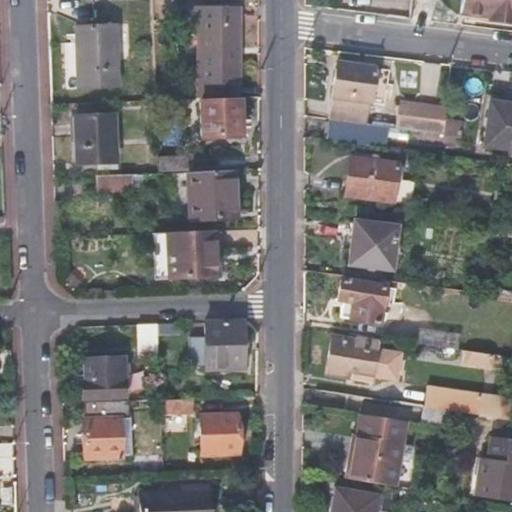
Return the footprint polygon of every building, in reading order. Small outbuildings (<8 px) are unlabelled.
[(511,0),(461,0),(459,13),(511,18),(511,0)] [(200,100),(238,98),(237,6),(200,7),(200,24),(199,100),(200,100)] [(200,24),(200,7),(191,7),(192,25),(200,24)] [(79,89),(116,88),(115,27),(78,29),(79,89)] [(328,119),(366,124),(369,103),(371,103),(375,67),(335,61),(327,119),(328,119)] [(238,98),(200,100),(203,137),(242,134),(240,98),(238,98)] [(485,138),(511,141),(511,104),(489,101),(485,138)] [(396,102),(394,127),(432,131),(435,106),(396,102)] [(445,108),(435,106),(432,131),(442,133),(444,118),(445,108)] [(116,161),(115,115),(75,117),(77,163),(116,161)] [(462,120),(444,118),(442,133),(459,135),(462,120)] [(326,138),(384,145),(385,139),(381,139),(383,125),(366,124),(328,119),(326,138)] [(511,150),(511,141),(485,138),(483,146),(511,150)] [(188,173),(193,172),(192,156),(158,157),(159,174),(188,173)] [(349,156),(343,196),(392,203),(393,201),(410,203),(413,181),(394,179),(396,163),(349,156)] [(193,172),(188,173),(191,219),(236,217),(234,171),(193,172)] [(131,175),(96,176),(97,192),(132,191),(131,175)] [(353,219),(347,264),(391,270),(398,226),(353,219)] [(160,277),(217,275),(216,250),(221,249),(220,230),(157,233),(160,277)] [(340,277),(337,300),(351,301),(348,319),(379,323),(385,285),(340,277)] [(351,301),(341,300),(338,317),(348,319),(351,301)] [(242,320),(204,322),(204,335),(191,336),(192,363),(195,366),(204,365),(204,369),(242,367),(242,320)] [(157,324),(135,325),(136,358),(158,358),(157,324)] [(418,343),(447,348),(449,334),(420,329),(418,343)] [(331,335),(324,375),(347,379),(348,373),(372,376),(375,349),(353,345),(352,338),(331,335)] [(124,400),(123,361),(84,362),(85,401),(124,400)] [(389,402),(422,407),(425,386),(392,381),(389,402)] [(426,409),(498,412),(499,391),(427,388),(426,409)] [(160,402),(160,414),(192,413),(192,401),(160,402)] [(129,403),(85,405),(85,418),(84,421),(86,461),(119,459),(120,458),(131,458),(129,403)] [(236,452),(235,414),(199,416),(200,454),(236,452)] [(359,415),(348,479),(391,486),(402,423),(359,415)] [(480,457),(472,495),(511,502),(511,498),(511,439),(492,436),(488,458),(480,457)] [(334,488),(330,511),(374,511),(377,496),(334,488)] [(207,511),(207,489),(182,490),(182,495),(140,497),(140,511),(207,511)]
